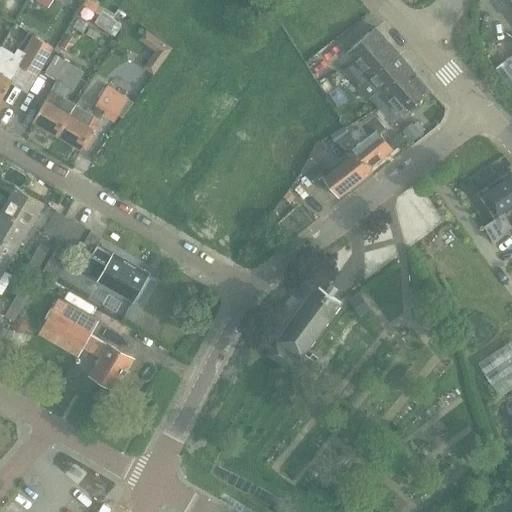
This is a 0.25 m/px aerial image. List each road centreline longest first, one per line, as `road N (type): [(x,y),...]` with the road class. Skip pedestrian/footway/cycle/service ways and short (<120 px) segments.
road 1 (residential): [(250,288),(0,138)]
road 2 (residential): [(250,288),(479,111)]
road 3 (residential): [(151,481),(250,288)]
